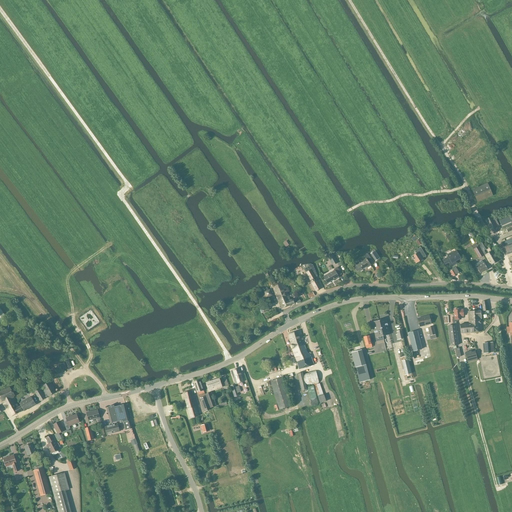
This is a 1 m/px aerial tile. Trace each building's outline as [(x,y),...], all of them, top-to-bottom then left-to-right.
[(477,202),(492,196),(487,183),(472,190),(477,202)] [(476,243),(472,245),(474,249),(477,254),(481,251),(477,245),(476,243)] [(482,243),(477,245),(483,256),(486,254),(484,251),(486,250),(482,243)] [(426,256),(420,247),(415,251),(416,254),(412,256),(416,263),(423,259),(422,258),(426,256)] [(452,263),(460,258),(456,251),(452,253),(452,252),(447,255),(448,257),(442,260),(445,264),(450,261),(452,263)] [(485,255),(491,265),(491,264),(492,265),(495,263),(494,262),(497,261),(492,251),(491,252),(490,251),(486,254),(487,254),(485,255)] [(367,254),(364,256),(366,259),(356,266),(355,264),(352,265),(357,272),(359,270),(360,271),(366,267),(367,268),(371,265),(368,262),(371,260),(367,254)] [(328,257),(332,263),(336,261),(333,255),(330,256),(328,257)] [(482,261),(475,265),(477,268),(480,273),(487,269),(484,264),(484,263),(483,263),(482,261)] [(309,266),(304,269),(306,273),(310,280),(312,279),(313,282),(311,283),(316,291),(321,288),(315,277),(317,276),(313,265),(311,264),(308,265),(309,266)] [(338,276),(341,274),(337,267),(334,269),(335,270),(323,277),(327,283),(339,277),(338,276)] [(278,300),(288,296),(287,292),(289,292),(287,287),(286,288),(283,283),(272,287),(276,295),(275,295),(278,300)] [(294,293),(288,296),(278,300),(282,309),(294,304),(293,300),(290,300),(289,297),(291,296),(291,297),(295,295),(294,293)] [(454,309),(454,317),(452,317),(453,324),(456,323),(456,322),(457,321),(457,320),(461,319),(461,317),(463,316),(463,310),(460,310),(460,309),(454,309)] [(480,320),(481,319),(472,320),(471,311),(468,312),(469,324),(460,325),(461,333),(481,331),(480,320)] [(481,311),(471,311),(472,320),(481,319),(481,311)] [(420,327),(431,324),(429,316),(418,319),(420,327)] [(379,320),(383,336),(390,335),(386,319),(379,320)] [(376,338),(383,336),(379,320),(372,322),(376,338)] [(451,345),(458,344),(456,325),(448,325),(451,345)] [(288,334),(289,339),(292,338),(293,342),(303,340),(300,331),(288,334)] [(413,351),(422,349),(417,331),(408,333),(413,351)] [(370,332),(363,334),(367,345),(373,345),(370,332)] [(304,345),(303,340),(293,342),(292,338),(289,339),(292,349),(304,345)] [(304,345),(292,349),(293,350),(295,356),(296,358),(297,361),(297,363),(311,359),(310,355),(307,352),(305,346),(304,345)] [(352,353),(351,353),(355,367),(356,367),(356,368),(365,365),(361,352),(360,350),(352,353)] [(465,352),(467,362),(477,360),(475,351),(471,352),(471,350),(465,352)] [(313,365),(311,359),(297,363),(299,369),(313,365)] [(408,361),(402,363),(405,375),(411,374),(408,361)] [(235,384),(244,381),(239,368),(231,371),(235,384)] [(305,378),(299,380),(301,390),(307,389),(307,386),(319,383),(316,372),(304,375),(305,378)] [(208,391),(216,389),(222,387),(219,378),(206,383),(208,391)] [(282,378),(270,381),(275,395),(286,392),(282,378)] [(197,393),(204,390),(200,380),(193,382),(197,393)] [(40,401),(56,392),(50,381),(42,386),(45,391),(42,392),(37,384),(32,387),(40,401)] [(314,385),(317,394),(320,403),(326,401),(324,395),(323,395),(319,383),(314,385)] [(313,385),(307,387),(310,399),(312,407),(318,405),(313,385)] [(0,398),(10,417),(13,415),(9,408),(14,405),(17,404),(13,396),(15,396),(10,387),(0,391),(0,398)] [(198,416),(195,406),(191,391),(183,393),(187,408),(188,409),(188,408),(189,408),(192,418),(198,416)] [(210,408),(216,406),(211,392),(205,394),(210,408)] [(286,392),(275,395),(279,410),(291,406),(286,392)] [(206,396),(200,399),(204,412),(211,409),(206,396)] [(18,407),(17,404),(14,405),(18,412),(24,409),(24,411),(35,405),(31,397),(20,403),(21,405),(18,407)] [(111,425),(105,426),(107,434),(119,431),(117,424),(116,422),(119,421),(120,423),(123,422),(125,430),(131,428),(129,421),(125,404),(116,406),(116,405),(106,407),(110,423),(111,425)] [(18,412),(14,405),(9,408),(13,415),(18,412)] [(89,421),(100,418),(98,410),(87,413),(89,421)] [(69,426),(79,422),(76,415),(66,418),(67,421),(64,422),(66,430),(70,428),(69,426)] [(60,421),(53,425),(57,433),(55,434),(58,441),(61,439),(59,433),(64,430),(60,421)] [(90,427),(85,428),(88,441),(93,440),(90,427)] [(46,438),(49,444),(47,445),(51,453),(59,449),(58,447),(60,446),(58,443),(57,444),(52,435),(46,438)] [(24,446),(28,455),(36,452),(32,443),(24,446)] [(15,472),(19,470),(17,464),(16,463),(14,455),(7,458),(7,457),(4,458),(5,458),(4,459),(6,466),(13,464),(13,466),(15,472)] [(72,458),(67,460),(70,470),(76,468),(72,458)] [(41,495),(50,492),(43,468),(34,470),(41,495)] [(58,511),(70,511),(65,490),(69,489),(64,473),(49,477),(58,511)]
